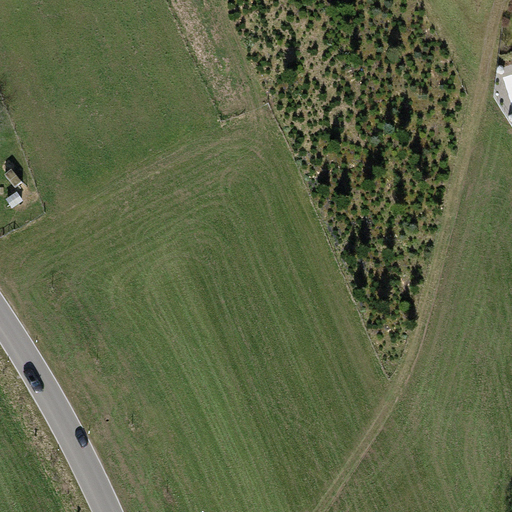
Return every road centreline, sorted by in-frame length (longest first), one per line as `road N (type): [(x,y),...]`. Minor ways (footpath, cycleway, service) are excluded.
road 1 (track): [(313,511),(402,376),(501,0)]
road 2 (tertiary): [(107,511),(0,317)]
